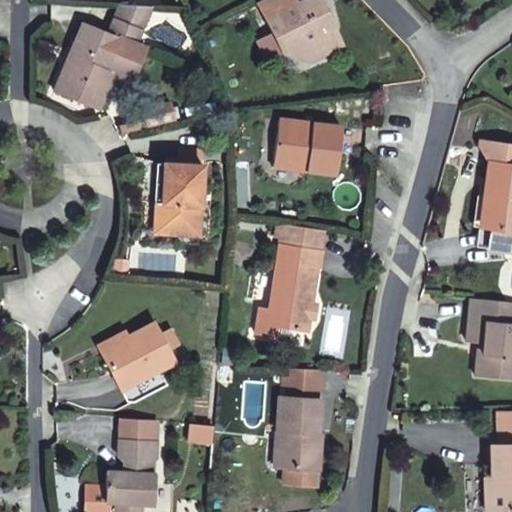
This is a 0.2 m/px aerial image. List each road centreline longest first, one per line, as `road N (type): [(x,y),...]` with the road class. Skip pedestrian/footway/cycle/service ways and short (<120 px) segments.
road 1 (residential): [(457,71),(401,243),(356,511)]
road 2 (residential): [(42,511),(42,314),(102,233),(95,178)]
